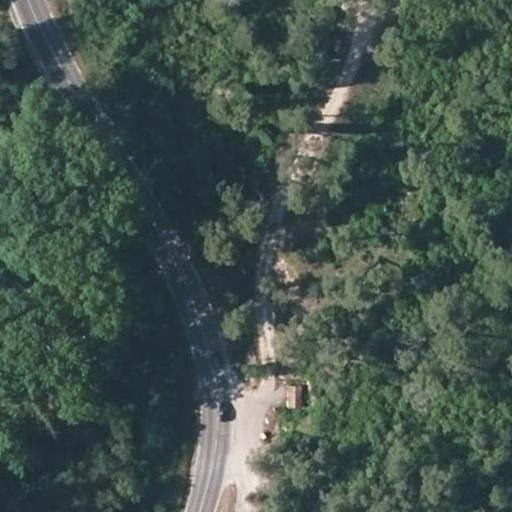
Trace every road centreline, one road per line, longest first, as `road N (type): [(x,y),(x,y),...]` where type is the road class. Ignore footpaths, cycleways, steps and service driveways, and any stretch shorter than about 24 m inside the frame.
road 1 (tertiary): [(28,0),(52,54),(146,205),(210,338),(218,398),(213,465),(199,511)]
road 2 (track): [(375,0),(272,227),(265,307),(271,369),(258,401),(218,398)]
